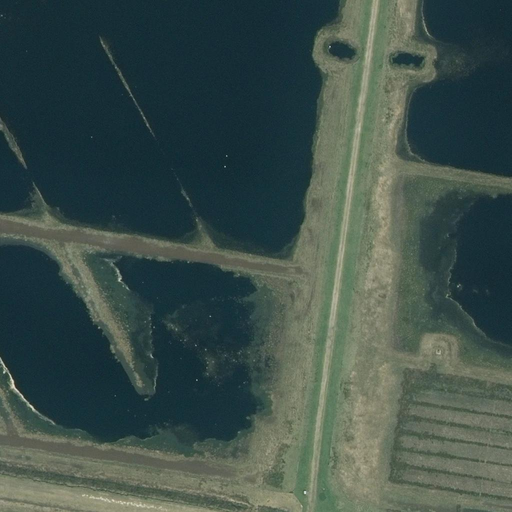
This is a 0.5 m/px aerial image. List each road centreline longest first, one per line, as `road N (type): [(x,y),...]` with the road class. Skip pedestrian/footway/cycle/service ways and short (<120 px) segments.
road 1 (track): [(373,0),(303,511)]
road 2 (track): [(141,511),(0,489)]
